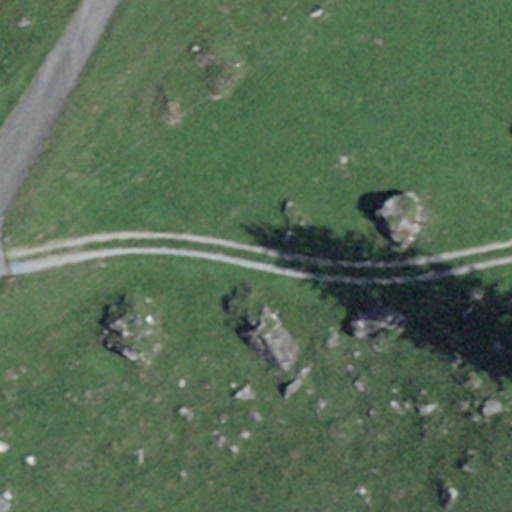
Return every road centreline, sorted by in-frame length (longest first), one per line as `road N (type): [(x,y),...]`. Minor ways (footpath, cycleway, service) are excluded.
road 1 (track): [(511,252),(371,273),(148,240),(0,268)]
road 2 (unclassified): [(104,0),(0,174)]
